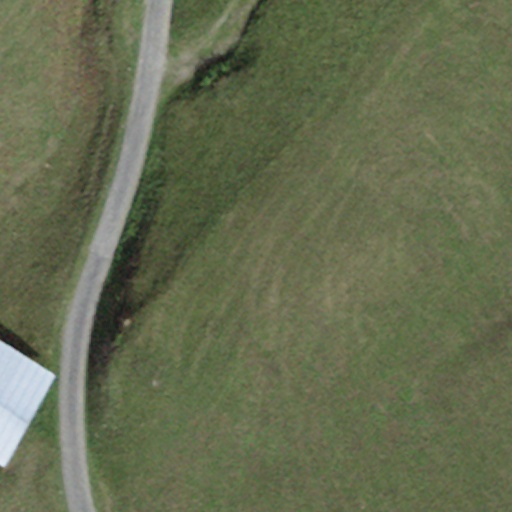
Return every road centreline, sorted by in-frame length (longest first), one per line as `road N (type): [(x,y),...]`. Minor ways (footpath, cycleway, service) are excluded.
road 1 (unclassified): [(82,511),(72,439),(76,354),(142,112),(157,0)]
road 2 (track): [(142,112),(200,60),(248,0)]
